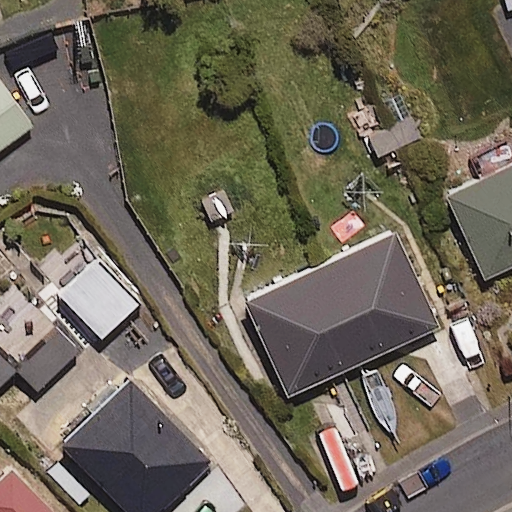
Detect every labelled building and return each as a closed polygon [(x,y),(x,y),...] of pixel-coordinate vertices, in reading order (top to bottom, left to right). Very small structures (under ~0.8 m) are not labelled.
[(66,29),(28,37),(36,72),(73,64),(66,29)] [(0,139),(32,118),(0,71),(0,139)] [(416,131),(406,112),(363,132),(372,152),(416,131)] [(511,257),(511,151),(437,184),(477,273),(511,257)] [(432,320),(388,224),(238,292),(282,389),(432,320)] [(140,298),(103,252),(55,291),(93,337),(140,298)] [(148,511),(211,451),(129,367),(62,432),(140,511),(148,511)] [(65,511),(12,456),(0,467),(0,511),(65,511)]
